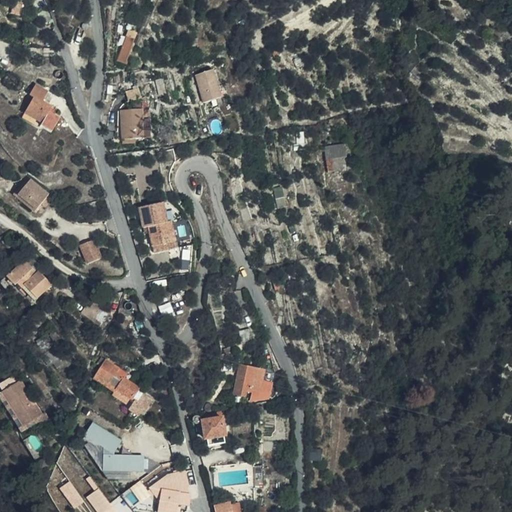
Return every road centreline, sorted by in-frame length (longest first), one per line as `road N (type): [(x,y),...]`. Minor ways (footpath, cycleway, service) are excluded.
road 1 (unclassified): [(169,346),(191,330),(205,262),(206,239),(182,175),(192,163),(208,167),(292,379),(301,511)]
road 2 (unclassified): [(92,0),(98,152),(154,331),(169,346)]
road 3 (residential): [(169,346),(210,511)]
